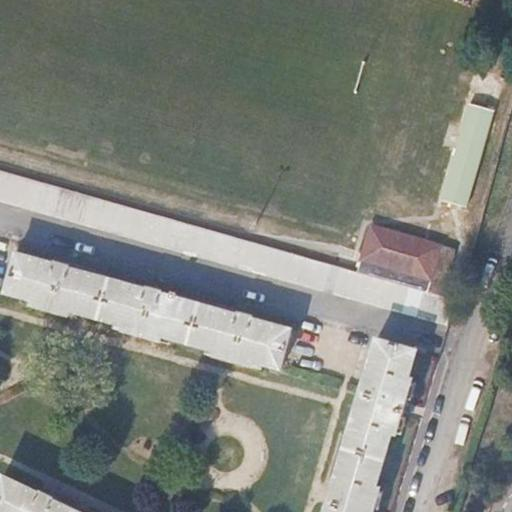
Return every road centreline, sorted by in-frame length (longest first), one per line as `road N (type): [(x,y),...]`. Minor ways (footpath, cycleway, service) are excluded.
road 1 (residential): [(463,352),(0,219)]
road 2 (residential): [(414,511),(463,352)]
road 3 (residential): [(463,352),(511,223)]
